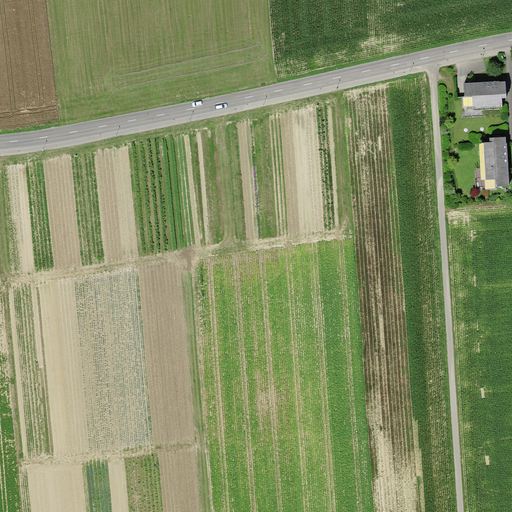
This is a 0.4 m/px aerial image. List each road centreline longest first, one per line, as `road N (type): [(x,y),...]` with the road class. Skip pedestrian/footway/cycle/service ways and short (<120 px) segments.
road 1 (secondary): [(0,141),(511,39)]
road 2 (track): [(431,56),(460,511)]
